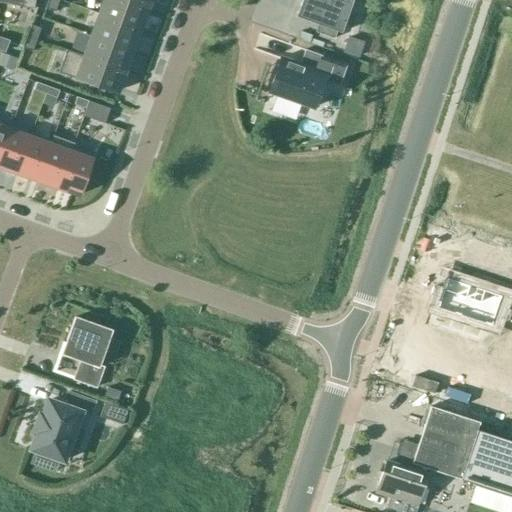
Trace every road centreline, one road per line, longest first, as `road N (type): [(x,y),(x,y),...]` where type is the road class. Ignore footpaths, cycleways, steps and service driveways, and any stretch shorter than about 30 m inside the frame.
road 1 (tertiary): [(349,347),(463,0)]
road 2 (residential): [(107,259),(200,0)]
road 3 (residential): [(107,259),(349,347)]
road 4 (tertiary): [(296,511),(349,347)]
